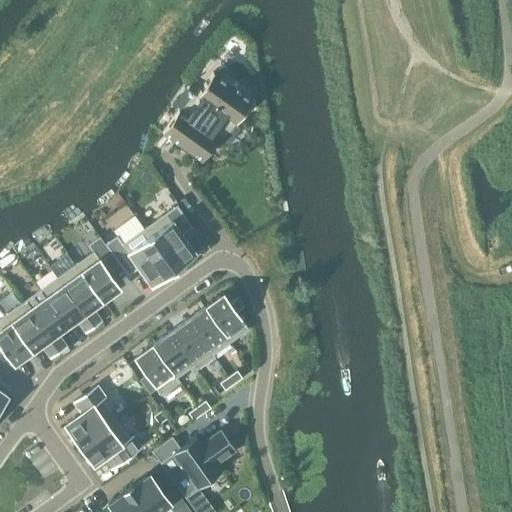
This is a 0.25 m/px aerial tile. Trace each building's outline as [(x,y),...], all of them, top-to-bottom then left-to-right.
[(178,109),(162,132),(163,133),(163,132),(199,159),(201,160),(206,153),(208,155),(215,146),(212,144),(217,137),(216,136),(212,134),(226,115),(234,121),(235,122),(251,99),(212,71),(198,90),(201,93),(185,115),(178,109)] [(177,204),(143,228),(173,269),(184,261),(185,263),(194,257),(193,255),(196,253),(182,233),(192,226),(177,204)] [(151,285),(173,269),(143,228),(123,243),(121,244),(138,267),(151,285)] [(121,244),(123,243),(119,238),(107,247),(110,252),(117,261),(127,275),(138,267),(121,244)] [(93,250),(75,263),(102,301),(120,288),(106,268),(100,259),(93,250)] [(106,268),(117,261),(110,252),(100,259),(106,268)] [(102,301),(75,263),(57,276),(93,326),(101,320),(92,307),(102,301)] [(85,332),(93,326),(57,276),(40,288),(67,326),(76,319),(85,332)] [(57,333),(67,326),(40,288),(22,301),(58,351),(66,346),(66,345),(57,333)] [(248,328),(236,311),(229,302),(223,293),(204,306),(230,342),(248,328)] [(229,302),(236,311),(243,306),(236,297),(229,302)] [(22,301),(5,314),(32,351),(41,344),(50,357),(58,351),(22,301)] [(204,306),(187,318),(212,354),(213,354),(230,342),(204,306)] [(0,350),(2,349),(13,365),(32,351),(5,314),(0,317),(0,350)] [(212,354),(187,318),(169,331),(194,365),(193,365),(196,369),(215,355),(213,354),(212,354)] [(177,377),(193,365),(194,365),(169,331),(152,344),(176,377),(177,377)] [(176,377),(152,344),(134,357),(161,394),(180,381),(177,377),(176,377)] [(66,346),(58,351),(62,357),(70,351),(66,346)] [(242,377),(237,370),(228,376),(233,383),(242,377)] [(225,389),(233,383),(228,376),(219,382),(225,389)] [(81,412),(63,424),(78,445),(115,418),(102,399),(105,396),(96,384),(73,401),(81,412)] [(205,400),(196,406),(202,413),(210,407),(205,400)] [(202,413),(196,406),(188,412),(193,419),(202,413)] [(162,410),(154,415),(160,423),(167,417),(162,410)] [(118,463),(141,446),(132,434),(129,437),(115,418),(78,445),(93,465),(110,452),(118,463)] [(170,436),(151,450),(160,462),(173,453),(198,487),(221,471),(215,463),(235,449),(220,429),(200,443),(195,435),(179,447),(170,436)] [(155,483),(148,474),(132,485),(131,484),(123,490),(124,491),(108,503),(114,511),(156,511),(168,504),(173,510),(184,502),(165,476),(155,483)]
